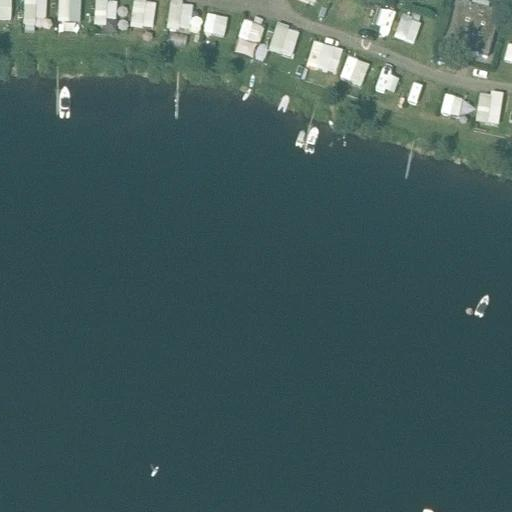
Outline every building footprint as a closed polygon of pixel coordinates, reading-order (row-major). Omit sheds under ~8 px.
[(0,0),(0,20),(10,20),(8,0),(0,0)] [(47,24),(47,0),(24,0),(24,23),(47,24)] [(82,36),(80,0),(59,0),(60,36),(82,36)] [(96,0),(96,30),(118,31),(118,0),(96,0)] [(344,0),(333,0),(328,17),(348,24),(354,3),(344,0)] [(156,30),(156,1),(133,1),(133,30),(156,30)] [(446,49),(488,60),(500,14),(459,2),(446,49)] [(169,32),(192,33),(193,4),(170,3),(169,32)] [(207,16),(205,36),(226,38),(229,18),(207,16)] [(237,55),(263,61),(273,23),(247,17),(237,55)] [(399,18),(394,41),(416,46),(420,22),(399,18)] [(282,61),(279,71),(292,74),(302,35),(277,29),(270,58),(282,61)] [(307,68),(329,74),(336,49),(313,43),(307,68)] [(348,56),(342,79),(359,84),(365,61),(348,56)] [(384,62),(375,93),(395,99),(404,67),(384,62)] [(411,82),(407,106),(417,108),(421,84),(411,82)] [(444,94),(442,117),(454,118),(456,95),(444,94)] [(503,95),(479,95),(478,126),(502,127),(503,95)]
